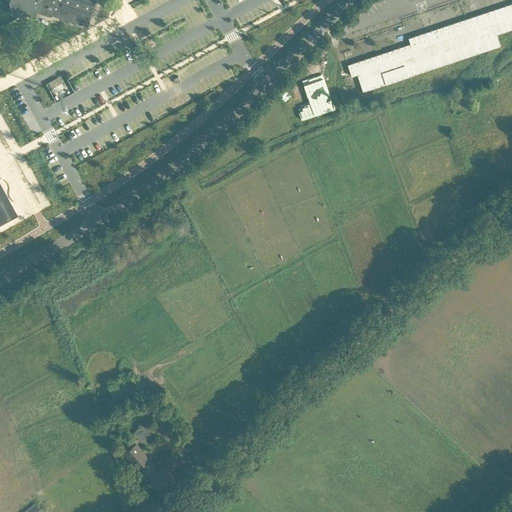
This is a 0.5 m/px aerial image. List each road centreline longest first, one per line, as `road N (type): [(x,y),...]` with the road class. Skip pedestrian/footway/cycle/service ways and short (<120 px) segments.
road 1 (unclassified): [(173,511),(511,204)]
road 2 (unclassified): [(0,278),(168,171),(349,0)]
